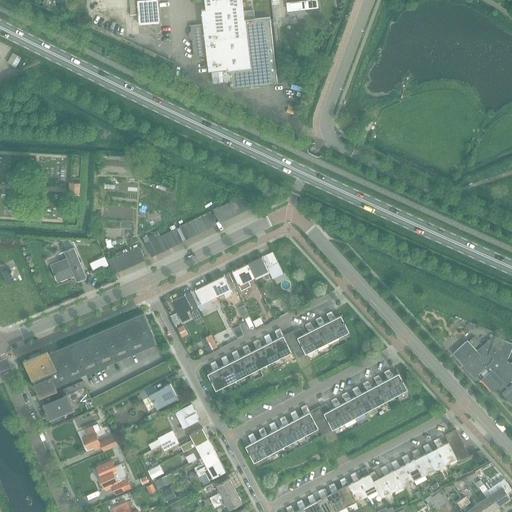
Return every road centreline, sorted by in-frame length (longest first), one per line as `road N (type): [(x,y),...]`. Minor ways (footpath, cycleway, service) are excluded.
road 1 (primary): [(511,267),(0,27)]
road 2 (residential): [(263,510),(466,402)]
road 3 (residential): [(225,437),(408,337)]
road 4 (residential): [(188,369),(354,281)]
road 5 (residential): [(351,153),(328,139),(325,114),(367,0)]
road 6 (unclassified): [(511,220),(351,153)]
road 7 (residential): [(66,511),(0,361)]
road 8 (tertiary): [(143,283),(288,213)]
road 9 (tertiary): [(0,340),(143,283)]
